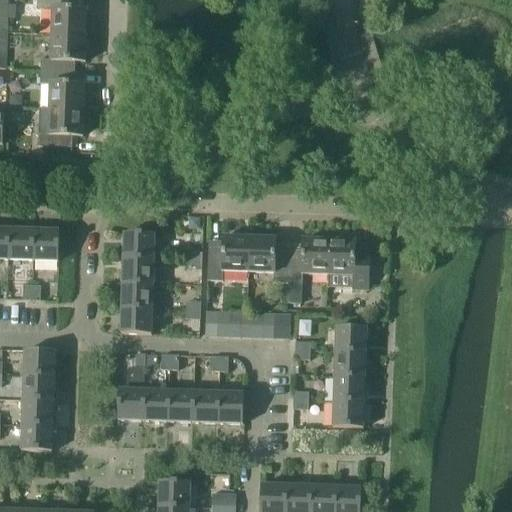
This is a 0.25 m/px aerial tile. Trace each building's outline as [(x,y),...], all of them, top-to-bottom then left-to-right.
[(8,0),(0,0),(0,9),(8,10),(8,0)] [(51,37),(86,38),(86,35),(88,35),(88,21),(86,21),(87,12),(76,11),(76,0),(36,0),(36,11),(52,12),(51,37)] [(86,41),(86,38),(51,37),(50,62),(40,62),(40,74),(74,75),(75,64),(85,64),(85,55),(87,55),(87,41),(86,41)] [(74,86),(74,75),(40,74),(40,86),(49,86),(48,112),(83,113),(83,110),(85,110),(86,96),(84,96),(84,86),(74,86)] [(83,115),(83,113),(48,112),(47,136),(38,136),(37,149),(72,150),(72,138),(82,139),(83,129),(84,129),(85,115),(83,115)] [(0,263),(8,263),(8,233),(0,232),(0,263)] [(32,264),(33,233),(8,233),(8,263),(32,264)] [(57,265),(58,234),(33,233),(32,264),(57,265)] [(152,262),(153,237),(124,236),(123,261),(152,262)] [(248,275),(250,240),(222,239),(222,249),(208,249),(207,283),(222,284),(223,274),(248,275)] [(287,286),(289,252),(275,251),(275,241),(250,240),(248,275),(273,276),(273,286),(287,286)] [(327,289),(329,243),(302,242),(302,252),(289,252),(287,286),(302,286),(302,277),(327,277),(327,289)] [(368,293),(369,254),(355,254),(355,243),(329,243),(327,289),(353,291),(353,292),(368,293)] [(187,263),(202,264),(202,255),(187,255),(187,263)] [(152,287),(152,262),(123,261),(123,286),(152,287)] [(201,273),(202,264),(187,263),(186,272),(201,273)] [(151,312),(152,287),(123,286),(122,310),(151,312)] [(31,303),(32,288),(23,288),(22,303),(31,303)] [(32,288),(31,303),(40,304),(40,288),(32,288)] [(185,313),(200,314),(201,305),(185,304),(185,313)] [(151,337),(151,312),(122,310),(121,336),(151,337)] [(200,322),(200,314),(185,313),(185,322),(200,322)] [(217,339),(218,316),(206,316),(206,338),(217,339)] [(229,339),(230,316),(218,316),(217,339),(229,339)] [(240,339),(241,317),(230,316),(229,339),(240,339)] [(252,317),(247,317),(241,317),(240,339),(251,340),(252,317)] [(263,340),(264,317),(252,317),(251,340),(263,340)] [(274,340),(275,318),(264,317),(263,340),(274,340)] [(290,318),(286,318),(275,318),(274,340),(289,341),(290,318)] [(335,354),(365,356),(366,331),(336,329),(335,354)] [(295,353),(310,353),(310,345),(295,345),(295,353)] [(53,380),(54,355),(54,354),(24,353),(23,378),(53,380)] [(310,363),(310,353),(295,353),(294,362),(310,363)] [(364,381),(365,356),(335,354),(334,379),(364,381)] [(145,372),(145,357),(136,356),(135,372),(145,372)] [(169,373),(169,358),(161,357),(160,373),(169,373)] [(178,373),(178,358),(169,358),(169,373),(178,373)] [(219,375),(220,359),(210,359),(210,374),(219,375)] [(228,375),(228,360),(220,359),(219,375),(228,375)] [(52,404),(53,380),(23,378),(23,403),(52,404)] [(363,405),(364,381),(334,379),(334,405),(363,405)] [(142,423),(143,393),(118,392),(118,422),(142,423)] [(167,424),(168,394),(143,393),(142,423),(167,424)] [(192,424),(193,395),(168,394),(167,424),(192,424)] [(293,403),(308,404),(308,395),(293,394),(293,403)] [(216,425),(218,396),(193,395),(192,424),(216,425)] [(242,426),(243,397),(218,396),(216,425),(242,426)] [(52,429),(52,404),(23,403),(22,428),(52,429)] [(308,412),(308,404),(293,403),(292,412),(308,412)] [(362,430),(363,405),(334,405),(333,430),(362,430)] [(51,453),(52,429),(22,428),(21,452),(51,453)] [(158,509),(188,510),(189,485),(159,485),(158,509)] [(284,511),(286,489),(261,488),(259,511),(284,511)] [(309,511),(311,490),(286,489),(284,511),(309,511)] [(335,511),(336,490),(311,490),(309,511),(335,511)] [(360,511),(361,491),(336,490),(335,511),(360,511)] [(223,511),(223,497),(212,497),(212,511),(223,511)] [(234,511),(235,498),(226,497),(223,497),(223,511),(222,511),(234,511)]
